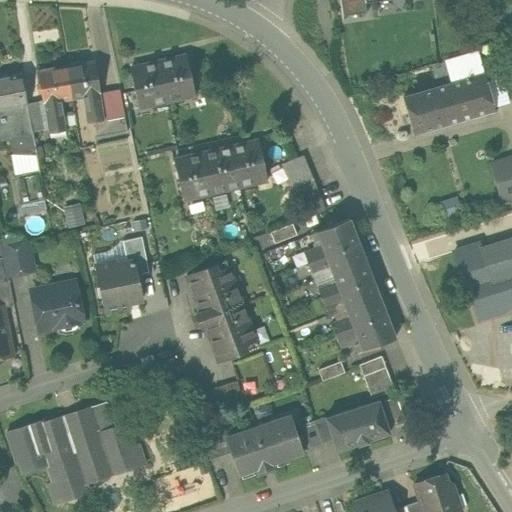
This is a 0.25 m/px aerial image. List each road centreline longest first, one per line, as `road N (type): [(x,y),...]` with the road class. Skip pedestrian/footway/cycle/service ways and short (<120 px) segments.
road 1 (tertiary): [(461,408),(317,91),(253,20)]
road 2 (residential): [(233,511),(473,434)]
road 3 (residential): [(0,403),(177,343)]
